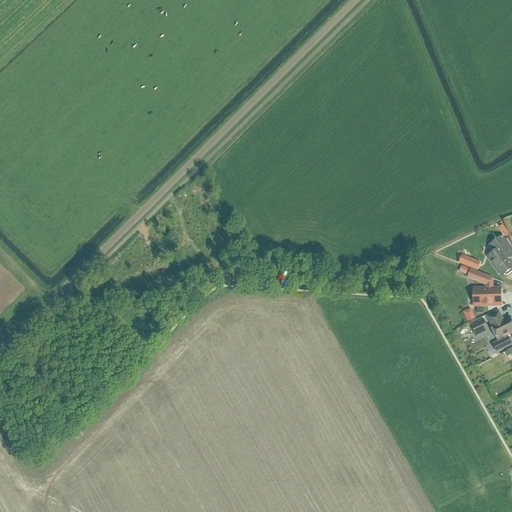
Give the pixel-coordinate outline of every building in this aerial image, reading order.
[(507,276),(511,272),(511,263),(509,260),(511,258),(511,250),(502,237),(490,246),(495,252),(488,257),(502,277),(504,275),(507,276)] [(481,262),(470,258),(462,255),(460,261),(459,263),(477,271),(481,262)] [(459,272),(468,276),(470,269),(461,266),(459,272)] [(467,279),(486,286),(493,279),(471,270),(468,278),(467,279)] [(501,289),(494,289),(486,289),(474,290),(474,306),(501,306),(501,289)] [(464,313),(469,322),(475,319),(471,310),(464,313)] [(503,321),(499,313),(488,318),(492,327),(491,327),(498,341),(511,333),(511,321),(510,318),(503,321)] [(471,326),(476,337),(489,331),(484,319),(471,326)] [(487,357),(494,353),(491,348),(484,352),(487,357)]
